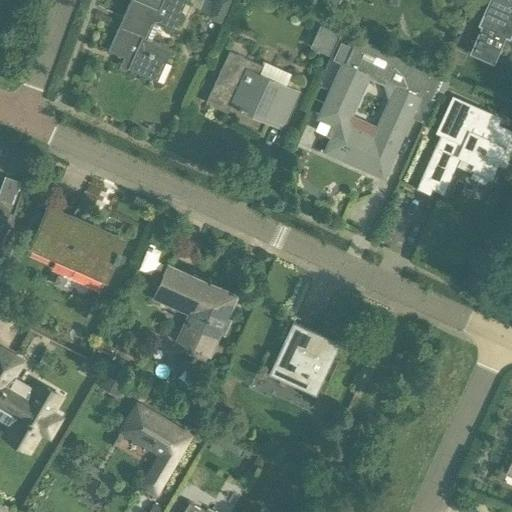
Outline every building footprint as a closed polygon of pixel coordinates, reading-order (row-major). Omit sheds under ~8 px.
[(150,41),(158,24),(172,31),(185,0),(129,0),(107,50),(123,57),(124,54),(132,57),(127,67),(156,80),(170,50),(150,41)] [(336,8),(339,0),(327,0),(326,4),(336,8)] [(511,0),(488,0),(477,25),(480,26),(472,44),(497,55),(505,37),(509,39),(511,33),(511,0)] [(320,25),(316,34),(324,38),(319,50),(328,54),(337,33),(320,25)] [(442,77),(356,38),(352,47),(340,42),(332,59),(344,64),(321,116),(336,123),(331,134),(333,135),(327,150),(370,169),(371,166),(377,168),(377,170),(383,172),(408,117),(422,123),(442,77)] [(465,53),(455,49),(451,59),(461,63),(465,53)] [(300,85),(287,79),(284,87),(258,75),(262,67),(227,52),(205,103),(227,112),(231,104),(238,107),(238,108),(245,111),(246,108),(258,114),(258,116),(270,121),(271,120),(283,125),(300,85)] [(441,133),(416,188),(429,193),(431,188),(442,193),(459,155),(475,162),(474,167),(489,174),(495,161),(503,164),(509,150),(511,151),(511,132),(495,125),(498,118),(453,98),(438,132),(441,133)] [(20,181),(6,176),(0,193),(0,199),(12,204),(20,181)] [(30,246),(104,280),(120,244),(89,230),(91,226),(48,207),(30,246)] [(235,296),(168,265),(154,298),(189,314),(177,341),(212,356),(229,319),(225,317),(235,296)] [(10,278),(0,274),(0,293),(3,295),(10,278)] [(294,322),(294,321),(293,320),(268,375),(313,396),(338,340),(336,340),(336,341),(294,322)] [(0,406),(15,416),(4,435),(28,449),(40,430),(44,433),(56,414),(51,411),(60,395),(36,381),(31,390),(10,378),(18,365),(10,360),(13,356),(0,348),(0,406)] [(109,372),(103,383),(118,391),(124,380),(109,372)] [(186,401),(198,407),(202,398),(190,393),(186,401)] [(156,492),(168,471),(190,435),(136,403),(120,430),(159,454),(142,483),(156,492)] [(207,511),(188,501),(181,511),(207,511)]
